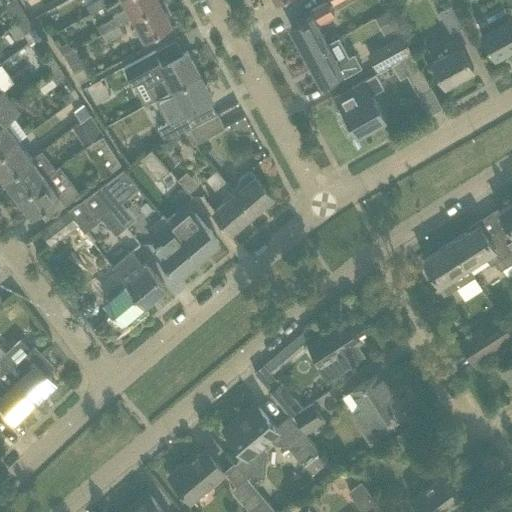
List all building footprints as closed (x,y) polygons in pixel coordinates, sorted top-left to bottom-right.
[(27,15),(17,0),(8,0),(4,2),(17,22),(27,15)] [(91,12),(108,3),(106,0),(94,0),(87,4),(91,12)] [(119,23),(132,16),(160,1),(159,0),(123,0),(127,6),(113,14),(114,16),(98,25),(102,32),(119,23)] [(306,54),(327,42),(317,23),(334,14),(326,0),(308,10),(311,14),(290,25),(306,54)] [(171,22),(160,1),(132,16),(144,37),(171,22)] [(460,27),(449,6),(438,12),(449,33),(460,27)] [(17,22),(9,28),(17,38),(25,33),(31,42),(40,36),(34,27),(35,26),(27,15),(17,22)] [(511,20),(510,16),(492,26),(482,32),(495,55),(511,45),(511,20)] [(119,23),(102,32),(107,40),(123,31),(119,23)] [(377,67),(398,56),(410,49),(402,33),(368,52),(377,67)] [(473,67),(463,50),(460,44),(459,45),(455,37),(444,43),(449,51),(432,60),(445,83),(473,67)] [(337,61),(327,42),(306,54),(321,82),(342,71),(344,75),(362,66),(354,52),(337,61)] [(410,49),(398,56),(418,93),(431,86),(410,49)] [(200,73),(187,50),(161,64),(154,50),(125,66),(133,80),(142,75),(154,98),(200,73)] [(42,61),(50,73),(60,66),(52,54),(42,61)] [(44,92),(65,75),(60,66),(50,73),(37,83),(44,92)] [(195,124),(187,110),(212,97),(200,73),(154,98),(167,121),(157,126),(165,140),(183,130),(195,124)] [(100,78),(87,85),(90,90),(90,91),(103,83),(100,78)] [(385,117),(363,79),(336,94),(344,108),(344,109),(346,112),(337,117),(347,134),(355,129),(357,133),(385,117)] [(0,109),(13,100),(31,85),(28,82),(10,96),(4,87),(3,88),(0,84),(0,109)] [(21,111),(13,100),(0,109),(0,152),(18,139),(5,122),(21,111)] [(74,109),(81,121),(91,114),(84,103),(74,109)] [(225,126),(217,112),(195,124),(183,130),(194,143),(225,126)] [(104,134),(91,114),(81,121),(93,140),(103,134),(104,134)] [(121,162),(103,134),(93,140),(86,145),(105,174),(121,162)] [(32,157),(18,139),(0,152),(0,172),(4,178),(32,157)] [(170,169),(152,148),(141,158),(158,179),(170,169)] [(45,176),(56,168),(49,159),(38,166),(32,157),(4,178),(18,196),(45,176)] [(74,184),(60,165),(56,168),(45,176),(18,196),(32,215),(39,210),(45,219),(66,203),(60,195),(74,184)] [(272,195),(265,186),(266,185),(263,182),(262,183),(250,168),(237,178),(240,181),(232,188),(252,211),(271,195),(272,195)] [(217,187),(225,179),(216,169),(206,177),(215,188),(217,187)] [(106,181),(95,189),(112,209),(122,200),(106,181)] [(232,229),(232,228),(252,211),(232,188),(223,196),(225,198),(213,208),(221,217),(220,218),(223,222),(224,221),(231,229),(232,229)] [(102,217),(112,209),(95,189),(69,209),(79,222),(85,231),(102,217)] [(507,222),(497,229),(511,252),(511,201),(499,210),(507,222)] [(68,230),(79,222),(69,209),(42,229),(52,242),(68,230)] [(209,227),(208,228),(195,213),(175,230),(178,234),(198,257),(217,241),(218,241),(218,240),(211,232),(212,231),(209,227)] [(198,257),(178,234),(175,230),(163,214),(150,225),(162,240),(154,247),(167,263),(166,263),(169,267),(170,266),(177,275),(178,274),(198,257)] [(479,222),(451,240),(474,276),(475,275),(468,265),(484,254),(491,265),(496,261),(501,269),(511,262),(511,252),(497,229),(487,235),(479,222)] [(446,293),(474,276),(451,240),(424,258),(446,293)] [(108,259),(108,260),(112,265),(144,302),(164,286),(165,285),(158,277),(158,276),(155,272),(154,273),(144,261),(141,263),(130,250),(113,265),(108,259)] [(124,319),(144,302),(112,265),(108,260),(98,268),(114,287),(104,295),(107,299),(106,300),(113,308),(112,308),(116,312),(116,311),(123,320),(124,319)] [(355,358),(362,354),(355,343),(358,340),(345,320),(313,341),(309,343),(322,363),(318,366),(327,380),(345,368),(344,365),(352,360),(353,361),(356,359),(355,358)] [(473,362),(490,351),(511,336),(511,335),(506,326),(485,339),(479,330),(460,341),(465,350),(473,362)] [(305,346),(309,343),(313,341),(305,328),(276,352),(284,361),(304,345),(305,346)] [(5,351),(0,355),(0,361),(35,399),(54,381),(55,380),(47,372),(46,371),(52,365),(34,346),(16,362),(5,351)] [(511,358),(503,365),(511,379),(511,358)] [(16,416),(35,399),(0,361),(0,378),(6,385),(0,390),(0,400),(2,403),(5,406),(5,407),(8,409),(16,417),(17,417),(16,416)] [(378,371),(362,382),(351,389),(363,406),(352,413),(370,441),(393,426),(391,423),(406,414),(378,371)] [(290,414),(292,413),(301,406),(281,382),(271,391),(290,414)] [(292,413),(290,414),(289,415),(305,432),(325,420),(313,401),(292,413)] [(278,429),(271,421),(258,406),(241,420),(237,415),(236,416),(237,416),(225,426),(224,426),(224,427),(245,453),(235,462),(247,475),(247,476),(250,473),(253,473),(253,474),(264,476),(267,449),(261,443),(268,437),(275,445),(283,438),(277,430),(278,429)] [(404,456),(408,453),(424,442),(411,422),(390,436),(404,456)] [(328,460),(305,432),(289,446),(313,473),(328,460)] [(224,470),(219,464),(206,449),(186,465),(183,461),(170,473),(190,498),(224,470)] [(442,474),(426,486),(413,496),(417,500),(411,505),(416,511),(440,511),(460,498),(442,474)] [(232,488),(251,511),(275,511),(277,511),(247,476),(247,475),(232,488)] [(384,511),(361,480),(348,490),(364,511),(384,511)] [(164,511),(161,507),(148,492),(142,496),(145,500),(133,510),(130,507),(123,511),(164,511)] [(294,511),(288,503),(276,511),(294,511)]
